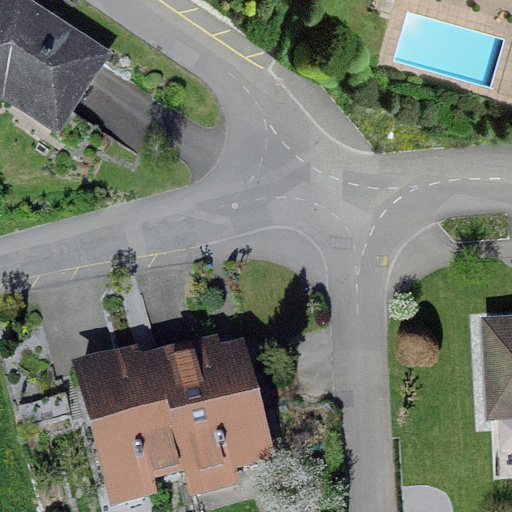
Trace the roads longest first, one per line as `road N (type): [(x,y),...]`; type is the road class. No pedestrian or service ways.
road 1 (residential): [(346,203),(0,290)]
road 2 (residential): [(346,203),(366,511)]
road 3 (residential): [(124,0),(272,100),(346,203)]
road 4 (residential): [(511,200),(346,203)]
